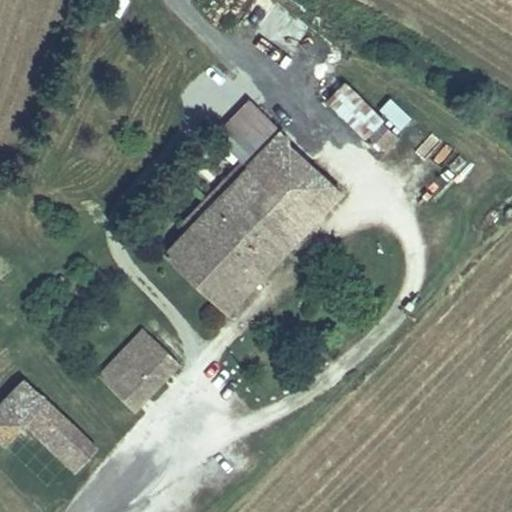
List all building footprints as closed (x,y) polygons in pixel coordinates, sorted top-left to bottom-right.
[(398,139),(380,126),(367,141),(384,155),(398,139)] [(277,144),(245,176),(269,198),(254,219),(297,256),(344,203),(277,144)] [(269,198),(245,176),(164,268),(231,327),(249,308),(231,292),(260,261),(278,276),(297,256),(254,219),(269,198)] [(456,209),(470,193),(461,185),(447,201),(456,209)] [(231,292),(249,308),(278,276),(260,261),(231,292)] [(184,380),(158,355),(111,404),(137,428),(184,380)] [(102,467),(25,400),(0,426),(0,462),(4,467),(23,446),(77,494),(102,467)]
